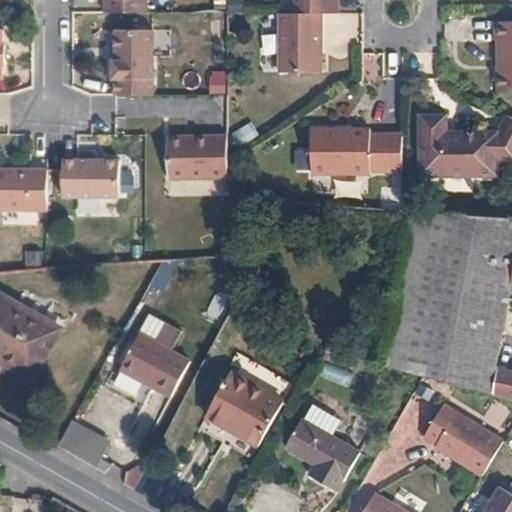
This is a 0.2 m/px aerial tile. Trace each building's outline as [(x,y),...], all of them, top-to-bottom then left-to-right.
[(107,0),(107,12),(148,12),(148,0),(107,0)] [(292,0),(292,13),(323,14),(339,14),(338,0),(292,0)] [(323,72),(323,14),(292,13),(282,13),(281,70),(323,72)] [(511,20),(495,20),(496,39),(499,39),(501,89),(511,88),(511,20)] [(120,93),(156,94),(155,29),(120,29),(120,59),(117,59),(117,78),(119,78),(120,93)] [(226,92),(227,70),(209,69),(208,91),(226,92)] [(511,160),(511,114),(510,114),(501,129),(451,131),(450,116),(423,116),(423,177),(448,176),(450,173),(476,172),(479,176),(502,175),(502,161),(511,160)] [(405,171),(405,134),(372,134),(372,129),(315,129),(314,173),(372,173),(372,170),(405,171)] [(226,177),(227,162),(227,133),(168,134),(168,178),(226,177)] [(123,159),(90,160),(90,196),(123,196),(123,159)] [(90,196),(90,160),(77,160),(70,160),(69,196),(90,196)] [(0,211),(51,213),(51,170),(0,169),(0,211)] [(417,210),(405,281),(385,368),(423,378),(491,395),(497,367),(511,302),(511,215),(447,211),(417,210)] [(41,324),(44,319),(0,294),(0,355),(34,375),(59,334),(41,324)] [(173,352),(184,331),(151,314),(121,370),(173,398),(192,362),(173,352)] [(62,328),(44,319),(41,324),(59,334),(62,328)] [(511,371),(497,367),(491,395),(511,399),(511,371)] [(260,448),(286,402),(234,373),(200,432),(224,446),(232,432),(260,448)] [(133,430),(146,394),(110,381),(96,417),(133,430)] [(479,473),(500,438),(446,405),(426,438),(439,445),(438,448),(479,473)] [(101,469),(116,439),(73,417),(58,447),(101,469)] [(339,492),(361,453),(304,419),(287,448),(314,464),(310,474),(339,492)] [(506,442),(500,438),(479,473),(485,477),(506,442)] [(153,502),(166,486),(137,464),(125,479),(153,502)] [(488,511),(511,511),(511,495),(501,489),(488,511)] [(413,511),(377,492),(365,511),(413,511)]
